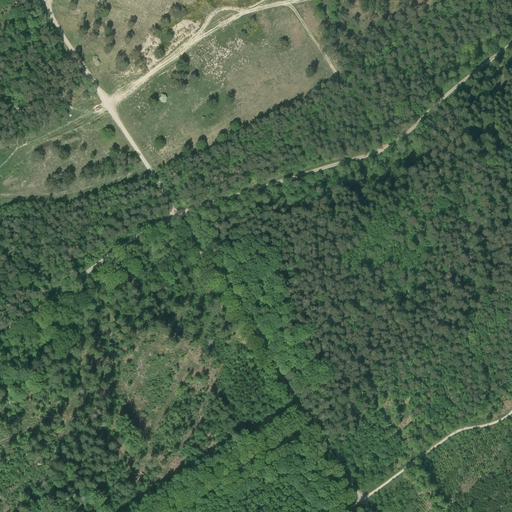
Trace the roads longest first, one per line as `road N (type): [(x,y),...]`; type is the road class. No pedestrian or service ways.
road 1 (track): [(511,41),(382,149),(223,195),(178,217)]
road 2 (track): [(0,169),(13,152),(108,107),(206,32),(267,0)]
road 3 (track): [(178,217),(41,0)]
road 4 (track): [(309,423),(178,217)]
road 5 (track): [(178,217),(0,335)]
road 6 (track): [(511,410),(459,431),(345,511)]
road 7 (track): [(197,39),(217,10),(304,0)]
